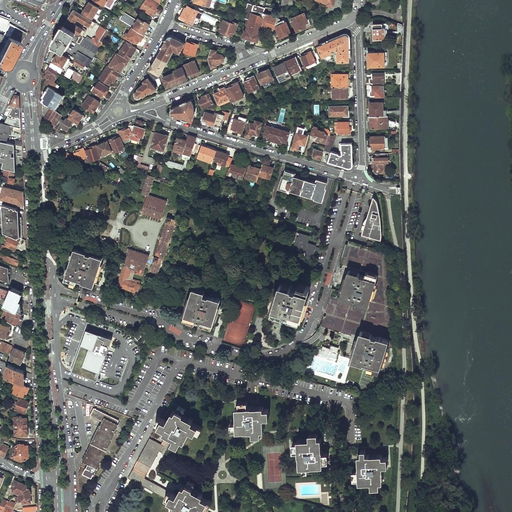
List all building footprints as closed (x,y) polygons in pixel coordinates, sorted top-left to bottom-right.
[(123,0),(119,7),(125,11),(129,4),(123,0)] [(151,0),(145,0),(141,7),(153,15),(158,9),(156,8),(158,4),(151,0)] [(90,1),(83,12),(92,17),(99,7),(90,1)] [(245,30),(243,37),(246,38),(245,41),(253,43),(254,40),(258,41),(262,26),(273,30),(274,26),(275,22),(278,22),(280,15),(275,13),(274,15),(263,12),(265,8),(249,3),(248,3),(244,17),(248,19),(247,23),(248,23),(246,31),(245,30)] [(185,7),(180,17),(192,24),(193,23),(199,11),(188,5),(186,8),(185,7)] [(74,9),(64,25),(75,32),(80,35),(82,36),(86,31),(74,23),(77,18),(92,28),(95,23),(74,9)] [(199,11),(193,23),(197,25),(203,13),(199,11)] [(124,12),(120,19),(132,27),(144,34),(151,22),(146,19),(145,21),(139,18),(137,20),(124,12)] [(304,13),(291,18),(296,30),(307,25),(307,24),(310,23),(308,18),(306,18),(304,13)] [(9,20),(0,16),(0,29),(5,31),(6,29),(11,32),(15,26),(8,23),(9,20)] [(275,22),(274,26),(275,26),(280,37),(290,32),(285,20),(285,21),(284,19),(278,22),(275,22)] [(224,20),(219,33),(223,34),(223,33),(230,35),(234,36),(238,23),(234,21),(233,23),(224,20)] [(58,30),(52,44),(64,51),(75,32),(64,25),(62,24),(58,30)] [(371,27),(371,28),(371,40),(386,39),(385,24),(379,24),(375,24),(374,24),(373,24),(372,25),(371,26),(371,27)] [(5,31),(3,35),(7,36),(8,37),(20,42),(26,33),(15,26),(11,32),(6,29),(5,31)] [(101,26),(96,33),(102,36),(106,29),(105,29),(101,26)] [(126,33),(124,36),(134,43),(136,43),(137,43),(138,43),(138,42),(140,39),(141,40),(145,34),(144,34),(132,27),(128,34),(126,33)] [(106,29),(102,36),(100,39),(99,40),(102,42),(105,38),(110,32),(108,30),(106,29)] [(344,36),(318,46),(323,56),(325,59),(327,61),(328,63),(329,63),(350,62),(349,38),(349,37),(348,37),(348,36),(347,36),(347,35),(346,35),(345,35),(344,36)] [(87,36),(85,38),(96,45),(99,40),(100,39),(96,37),(93,37),(92,39),(87,36)] [(167,39),(158,55),(168,60),(174,49),(180,52),(185,43),(174,36),(173,36),(172,36),(171,36),(170,36),(169,37),(168,38),(167,39)] [(8,37),(0,52),(0,64),(3,66),(5,67),(6,66),(8,65),(15,54),(17,47),(20,42),(8,37)] [(84,37),(80,43),(96,52),(99,47),(96,45),(85,38),(84,37)] [(187,41),(184,52),(195,55),(198,44),(187,41)] [(126,42),(120,52),(130,58),(133,54),(132,53),(135,47),(126,42)] [(211,49),(208,59),(213,71),(217,69),(215,66),(223,64),(222,62),(223,62),(223,60),(224,59),(224,57),(223,55),(222,54),(216,52),(216,50),(211,49)] [(45,61),(51,65),(80,83),(84,74),(87,70),(89,66),(76,59),(74,63),(82,67),(78,72),(70,67),(68,70),(63,67),(68,57),(58,52),(56,54),(49,50),(47,54),(45,60),(45,61)] [(78,50),(74,57),(76,59),(89,66),(93,59),(78,50)] [(311,51),(301,55),(305,66),(315,61),(311,51)] [(117,53),(109,65),(120,72),(125,64),(126,65),(129,61),(117,53)] [(379,53),(368,53),(368,67),(385,66),(384,54),(379,54),(379,53)] [(158,55),(150,69),(160,74),(168,60),(158,55)] [(297,57),(285,62),(291,74),(302,69),(297,57)] [(194,60),(183,65),(188,76),(199,72),(194,60)] [(43,74),(42,80),(49,85),(57,90),(60,84),(54,81),(60,72),(50,65),(51,65),(45,61),(44,69),(48,72),(46,75),(43,74)] [(281,66),(276,68),(279,73),(277,73),(280,82),(292,77),(291,74),(285,62),(280,64),(281,66)] [(107,65),(100,77),(110,83),(112,81),(113,82),(119,73),(107,65)] [(175,72),(163,77),(167,86),(188,78),(183,66),(174,70),(175,72)] [(148,68),(146,73),(153,81),(157,79),(159,86),(161,85),(159,77),(148,68)] [(258,73),(262,84),(263,83),(269,81),(274,78),(269,68),(258,73)] [(369,80),(369,81),(369,82),(370,83),(371,84),(372,84),(372,85),(384,84),(384,73),(372,73),(372,77),(372,78),(370,79),(369,79),(369,80)] [(348,74),(332,74),(332,86),(333,86),(348,86),(348,74)] [(254,75),(243,79),(249,92),(259,87),(254,75)] [(135,93),(135,94),(135,95),(136,96),(136,97),(137,97),(138,97),(139,97),(142,95),(143,96),(151,91),(152,92),(156,89),(148,78),(144,81),(145,83),(137,88),(138,89),(138,90),(136,92),(135,93)] [(98,80),(92,89),(102,96),(104,93),(105,94),(109,88),(98,80)] [(238,82),(225,87),(231,101),(231,102),(244,96),(238,82)] [(45,98),(43,101),(55,109),(59,102),(60,103),(61,101),(60,100),(64,94),(57,90),(49,85),(46,89),(48,91),(44,97),(45,98)] [(381,85),(370,85),(370,97),(381,96),(381,85)] [(332,87),(331,98),(349,98),(349,93),(350,93),(350,86),(348,86),(333,86),(333,87),(332,87)] [(225,87),(213,92),(219,106),(231,101),(225,87)] [(209,93),(198,98),(202,107),(213,103),(209,93)] [(15,94),(8,107),(11,108),(9,113),(11,115),(13,115),(13,118),(15,118),(21,118),(20,111),(20,96),(15,94)] [(89,94),(82,104),(93,112),(98,105),(96,104),(98,101),(89,94)] [(170,111),(170,112),(170,114),(171,115),(173,116),(175,116),(176,115),(192,120),(194,114),(194,106),(191,100),(175,107),(174,106),(173,106),(172,107),(171,108),(170,109),(170,111)] [(42,105),(42,110),(44,118),(56,125),(60,118),(63,114),(43,102),(42,104),(42,105)] [(383,102),(370,103),(370,116),(383,115),(383,102)] [(329,106),(329,116),(349,116),(349,106),(329,106)] [(74,109),(70,116),(78,122),(83,114),(74,109)] [(221,127),(224,118),(226,119),(228,113),(223,111),(222,114),(215,112),(214,114),(211,125),(214,126),(214,127),(217,128),(217,125),(221,127)] [(202,116),(201,118),(202,118),(202,120),(204,120),(203,122),(211,125),(214,114),(205,112),(203,116),(202,116)] [(9,113),(3,123),(10,125),(14,126),(21,127),(21,122),(21,118),(15,118),(13,118),(13,115),(11,115),(9,113)] [(383,115),(370,116),(371,128),(392,127),(391,121),(388,121),(388,115),(383,115)] [(56,125),(55,127),(59,130),(61,128),(63,129),(64,127),(67,129),(68,129),(73,121),(67,118),(65,121),(60,118),(56,125)] [(234,119),(231,130),(242,133),(245,122),(234,119)] [(250,122),(246,135),(251,137),(252,136),(258,137),(262,123),(256,121),(255,124),(250,122)] [(0,140),(7,142),(10,125),(3,123),(0,122),(0,140)] [(352,122),(338,122),(338,133),(351,133),(351,126),(352,126),(352,122)] [(123,128),(119,130),(125,143),(130,141),(131,138),(131,137),(130,135),(132,134),(135,125),(129,127),(129,128),(124,130),(123,128)] [(131,137),(131,138),(139,141),(141,137),(143,138),(146,129),(135,125),(132,134),(131,137)] [(267,125),(264,138),(286,144),(289,132),(267,125)] [(314,126),(311,135),(315,136),(315,138),(317,140),(326,143),(328,136),(325,131),(317,129),(318,127),(314,126)] [(292,148),(301,151),(303,146),(304,146),(308,136),(303,135),(305,130),(299,128),(292,148)] [(157,132),(152,147),(164,151),(168,136),(157,132)] [(187,140),(178,137),(173,151),(178,153),(180,153),(183,154),(183,153),(191,155),(197,137),(189,135),(187,140)] [(114,137),(109,139),(115,151),(125,147),(120,136),(114,139),(114,137)] [(325,147),(324,150),(329,152),(330,152),(328,161),(347,168),(347,167),(349,167),(350,167),(351,167),(352,167),(352,166),(353,165),(353,164),(353,163),(352,162),(354,162),(353,142),(341,143),(341,154),(332,151),(336,136),(330,136),(328,136),(326,143),(325,147)] [(385,136),(371,136),(371,148),(385,148),(385,136)] [(104,143),(98,145),(102,154),(112,150),(108,139),(103,141),(104,143)] [(0,167),(16,171),(15,144),(14,144),(7,142),(0,140),(0,167)] [(92,148),(86,150),(90,161),(101,157),(96,144),(92,146),(92,148)] [(315,148),(313,155),(313,156),(313,157),(314,157),(315,158),(321,159),(324,150),(325,147),(320,145),(319,149),(315,148)] [(202,146),(198,157),(198,158),(203,159),(204,158),(213,161),(214,159),(217,150),(205,146),(205,147),(202,146)] [(74,153),(73,156),(74,157),(73,159),(79,162),(81,159),(87,156),(87,158),(85,159),(86,163),(90,163),(87,155),(83,147),(78,150),(79,151),(74,153)] [(217,150),(214,159),(219,161),(218,164),(222,166),(222,165),(225,166),(229,157),(225,155),(226,154),(217,150)] [(67,152),(60,155),(72,161),(73,159),(74,157),(73,156),(68,153),(67,152)] [(373,157),(372,158),(372,166),(374,166),(375,172),(380,172),(380,174),(385,173),(387,173),(388,171),(389,170),(389,168),(388,152),(376,153),(376,155),(373,155),(373,157)] [(183,154),(182,155),(186,157),(187,158),(184,166),(183,166),(182,166),(166,160),(164,165),(185,172),(191,155),(183,153),(183,154)] [(100,162),(97,168),(105,173),(107,169),(108,167),(100,162)] [(135,164),(133,168),(147,173),(149,169),(135,164)] [(230,167),(227,174),(243,179),(246,168),(231,164),(230,167)] [(263,164),(259,175),(270,178),(273,168),(263,164)] [(250,165),(246,177),(257,181),(260,171),(255,169),(256,167),(250,165)] [(5,169),(2,182),(14,185),(15,178),(13,177),(14,171),(5,169)] [(286,170),(281,188),(291,191),(291,189),(302,192),(305,180),(295,177),(296,173),(286,170)] [(147,195),(141,213),(161,219),(167,201),(148,195),(153,178),(160,180),(160,178),(148,174),(142,193),(147,195)] [(311,197),(322,200),(327,182),(317,179),(316,184),(305,180),(302,192),(312,195),(311,197)] [(4,187),(0,197),(0,198),(24,206),(24,201),(24,192),(4,187)] [(379,199),(377,198),(371,216),(374,215),(379,199)] [(379,199),(374,215),(371,216),(364,237),(383,243),(385,237),(384,219),(380,203),(379,199)] [(17,208),(2,204),(4,231),(19,238),(19,234),(18,223),(17,208)] [(167,217),(159,243),(168,246),(175,224),(176,219),(167,217)] [(300,233),(295,249),(306,253),(311,237),(300,233)] [(9,235),(4,246),(15,250),(19,240),(9,235)] [(159,243),(151,270),(158,272),(161,263),(162,264),(163,259),(164,259),(168,246),(159,243)] [(370,275),(377,250),(373,250),(352,243),(351,243),(350,243),(350,244),(349,244),(349,246),(347,246),(342,260),(340,260),(334,277),(337,278),(335,283),(340,285),(338,292),(333,290),(326,313),(328,314),(327,318),(324,317),(322,325),(351,334),(358,314),(361,315),(363,307),(369,309),(378,278),(370,275)] [(311,245),(307,257),(313,259),(317,247),(311,245)] [(75,248),(64,279),(76,283),(77,279),(82,280),(82,282),(93,286),(103,257),(92,253),(91,255),(86,253),(86,252),(75,248)] [(125,262),(124,267),(130,269),(133,270),(140,272),(144,273),(149,255),(130,248),(130,249),(128,248),(127,251),(129,252),(126,259),(125,259),(124,261),(125,262)] [(0,255),(4,257),(3,259),(17,265),(19,261),(9,256),(0,252),(0,255)] [(0,278),(9,282),(9,268),(4,266),(3,267),(1,267),(0,266),(0,278)] [(121,278),(118,286),(137,293),(140,284),(136,283),(129,281),(126,280),(130,269),(124,267),(120,277),(121,278)] [(294,286),(282,282),(273,311),(285,314),(285,313),(290,315),(302,319),(310,291),(298,287),(298,288),(293,287),(294,286)] [(0,298),(0,299),(0,303),(5,306),(9,308),(16,311),(19,305),(17,304),(18,302),(21,303),(22,301),(19,300),(21,294),(22,292),(20,291),(12,287),(11,290),(10,292),(0,288),(0,298)] [(205,292),(194,289),(184,320),(196,323),(197,321),(202,322),(201,325),(213,328),(221,300),(209,296),(209,297),(204,296),(205,292)] [(5,306),(0,318),(4,320),(9,308),(5,306)] [(9,308),(4,320),(18,325),(21,317),(20,317),(22,313),(16,311),(9,308)] [(10,327),(0,322),(0,335),(5,338),(10,327)] [(373,336),(361,332),(352,361),(364,365),(364,363),(369,365),(368,369),(380,372),(389,341),(378,338),(377,339),(372,337),(373,336)] [(83,347),(73,371),(93,379),(105,353),(107,354),(111,342),(93,334),(90,341),(92,341),(88,349),(87,349),(83,347)] [(3,341),(0,348),(0,350),(5,352),(8,346),(11,348),(12,345),(3,341)] [(335,362),(340,347),(331,344),(329,348),(321,345),(317,356),(335,362)] [(15,348),(10,359),(22,364),(26,353),(15,348)] [(24,370),(8,364),(5,370),(6,371),(9,374),(8,377),(16,381),(24,384),(24,370)] [(16,381),(14,387),(15,388),(14,392),(23,396),(25,392),(26,392),(29,386),(24,384),(16,381)] [(19,397),(15,409),(25,413),(29,402),(19,397)] [(247,399),(239,400),(239,404),(238,405),(239,416),(236,417),(236,420),(231,421),(231,425),(237,425),(237,428),(240,428),(240,426),(245,425),(245,424),(248,424),(249,428),(253,428),(253,433),(261,433),(261,427),(263,427),(262,415),(269,415),(269,407),(263,407),(263,404),(260,404),(260,406),(255,407),(254,408),(251,408),(251,404),(247,404),(247,399)] [(83,478),(89,481),(116,428),(114,427),(119,418),(94,406),(91,413),(103,419),(85,458),(89,461),(87,466),(85,465),(83,470),(84,471),(83,474),(83,478)] [(168,420),(159,415),(155,421),(165,427),(164,429),(167,431),(168,430),(175,434),(172,439),(179,443),(182,437),(185,438),(187,435),(185,434),(189,427),(198,432),(202,425),(192,420),(193,417),(190,415),(189,417),(182,413),(183,410),(177,407),(175,410),(173,409),(171,412),(172,413),(168,420)] [(19,416),(15,416),(15,426),(27,426),(27,419),(25,417),(19,418),(19,416)] [(27,426),(15,426),(15,433),(17,434),(23,434),(23,436),(28,436),(27,426)] [(297,441),(293,441),(293,449),(298,449),(298,452),(303,452),(303,456),(301,456),(301,460),(299,460),(299,464),(303,464),(303,469),(307,469),(307,464),(323,463),(323,459),(328,459),(328,451),(323,451),(322,447),(318,447),(317,444),(319,444),(319,439),(321,439),(321,435),(317,435),(317,430),(309,431),(309,439),(297,439),(297,441)] [(128,476),(158,492),(166,496),(170,489),(162,484),(145,475),(163,443),(150,436),(128,476)] [(0,445),(0,455),(4,457),(8,447),(1,443),(0,445)] [(11,443),(10,445),(14,447),(13,448),(13,450),(14,450),(12,455),(13,457),(23,461),(26,459),(16,446),(11,443)] [(18,444),(16,446),(26,459),(29,457),(28,446),(27,445),(21,446),(21,444),(18,444)] [(361,453),(358,453),(358,457),(360,457),(360,462),(362,462),(362,465),(358,465),(358,469),(353,469),(353,477),(358,477),(358,481),(362,480),(362,478),(366,478),(366,476),(370,476),(371,486),(379,485),(379,480),(383,480),(382,476),(380,476),(380,471),(378,471),(378,468),(382,468),(382,464),(387,463),(387,455),(382,455),(382,452),(369,452),(366,452),(366,447),(361,448),(361,453)] [(14,486),(11,493),(15,495),(16,492),(19,493),(19,494),(28,488),(25,485),(15,480),(13,485),(14,486)] [(180,481),(174,492),(170,490),(167,497),(175,501),(173,505),(184,510),(183,511),(192,511),(199,500),(205,504),(208,498),(199,493),(200,490),(190,485),(191,483),(184,480),(183,483),(180,481)] [(20,496),(17,496),(17,500),(26,500),(26,501),(31,501),(30,491),(28,488),(19,494),(20,494),(20,496)] [(7,502),(5,507),(10,510),(13,511),(15,502),(9,501),(7,502)]
